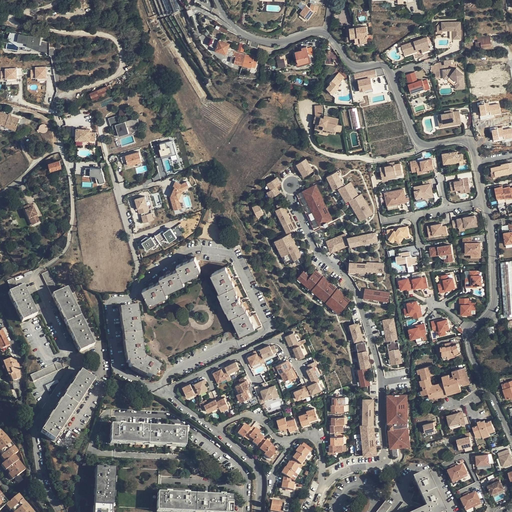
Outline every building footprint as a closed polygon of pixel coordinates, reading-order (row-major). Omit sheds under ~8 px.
[(176,0),(171,0),(176,12),(180,9),(176,0)] [(318,6),(311,4),(310,8),(306,5),(300,13),(308,19),(314,11),(316,12),(317,11),(318,6)] [(190,41),(193,40),(181,12),(175,14),(190,41)] [(453,34),(460,33),(460,21),(440,22),(436,26),(436,32),(442,32),(442,29),(452,29),(453,34)] [(228,30),(218,24),(215,29),(225,35),(228,30)] [(355,37),(355,42),(357,42),(367,41),(366,36),(367,35),(366,27),(349,29),(350,37),(355,37)] [(476,42),(476,48),(490,46),(489,36),(477,37),(478,42),(476,42)] [(408,43),(401,45),(403,52),(410,50),(411,52),(416,50),(416,49),(421,48),(422,52),(429,49),(428,44),(429,44),(427,37),(414,41),(415,44),(409,46),(408,43)] [(231,56),(233,57),(233,55),(236,56),(236,58),(235,62),(242,64),(245,54),(234,52),(235,50),(228,48),(229,43),(219,40),(218,42),(212,38),(209,44),(216,48),(216,50),(227,53),(227,55),(231,56)] [(195,92),(202,88),(175,44),(168,48),(195,92)] [(300,48),(300,50),(293,52),(295,59),(296,59),(297,61),(295,62),(296,65),(310,61),(308,54),(312,53),(310,47),(307,48),(306,46),(300,48)] [(288,53),(287,49),(277,53),(279,58),(288,53)] [(256,57),(245,54),(242,64),(251,66),(252,66),(254,58),(256,59),(256,57)] [(287,66),(286,58),(278,59),(279,67),(287,66)] [(36,69),(31,69),(32,81),(49,80),(47,65),(36,66),(36,69)] [(6,67),(6,70),(1,70),(2,78),(18,78),(18,67),(6,67)] [(375,70),(377,77),(385,75),(383,69),(381,68),(375,69),(375,70)] [(442,69),(443,78),(448,77),(450,75),(456,80),(455,83),(455,88),(464,87),(463,77),(461,75),(463,74),(455,68),(454,69),(452,68),(442,69)] [(354,74),(355,81),(358,80),(360,90),(365,89),(365,92),(373,90),(370,78),(372,78),(371,71),(354,74)] [(414,71),(405,74),(407,81),(409,80),(410,83),(408,83),(407,84),(410,92),(419,89),(424,87),(425,89),(429,87),(426,79),(422,80),(421,79),(417,80),(416,81),(415,78),(416,78),(414,71)] [(343,78),(338,73),(330,83),(327,87),(334,93),(338,89),(336,87),(338,85),(337,85),(343,78)] [(112,92),(109,85),(106,86),(91,93),(94,100),(112,92)] [(207,95),(202,88),(195,92),(200,99),(207,95)] [(394,100),(363,106),(365,117),(396,111),(394,100)] [(481,117),(502,116),(501,101),(480,102),(481,117)] [(444,113),(440,113),(442,124),(447,123),(447,124),(461,122),(458,110),(450,112),(449,109),(443,111),(444,113)] [(0,111),(0,123),(7,125),(6,127),(16,130),(20,118),(0,111)] [(396,111),(365,117),(366,123),(367,123),(370,142),(404,135),(401,120),(398,121),(396,111)] [(440,113),(436,114),(439,126),(447,124),(447,123),(442,124),(440,113)] [(315,115),(314,118),(313,122),(316,122),(314,127),(320,129),(320,126),(336,130),(337,126),(335,126),(336,123),(338,118),(323,114),(323,117),(315,115)] [(109,117),(111,123),(119,121),(118,115),(109,117)] [(137,117),(126,121),(127,126),(134,124),(139,123),(137,117)] [(129,133),(127,126),(126,121),(111,125),(113,131),(117,130),(118,136),(129,133)] [(43,123),(41,129),(47,132),(49,126),(43,123)] [(511,124),(491,128),(494,144),(511,140),(511,124)] [(76,140),(96,140),(96,132),(90,132),(90,129),(76,129),(76,140)] [(407,135),(370,143),(373,157),(410,150),(407,135)] [(164,161),(178,157),(174,139),(159,143),(164,161)] [(126,153),(128,165),(143,162),(141,151),(126,153)] [(458,152),(443,155),(445,164),(460,162),(460,161),(464,160),(463,156),(461,154),(458,154),(458,152)] [(314,170),(307,158),(297,164),(304,176),(314,170)] [(59,160),(49,163),(51,170),(61,167),(59,160)] [(416,162),(410,163),(411,166),(412,173),(418,172),(418,173),(429,170),(434,169),(432,160),(424,161),(424,163),(422,164),(421,162),(416,163),(416,162)] [(491,168),(492,171),(495,171),(496,176),(511,172),(511,162),(501,164),(502,165),(491,168)] [(388,168),(380,169),(383,182),(399,179),(399,177),(403,177),(400,165),(395,166),(394,164),(388,165),(388,168)] [(91,167),(91,178),(98,178),(98,182),(104,182),(104,167),(91,167)] [(338,170),(327,175),(334,189),(344,184),(338,170)] [(281,183),(278,177),(267,183),(271,189),(277,185),(281,183)] [(168,186),(176,210),(184,207),(179,191),(191,187),(188,179),(168,186)] [(468,179),(461,180),(461,182),(459,182),(450,184),(452,191),(461,190),(466,189),(466,192),(471,192),(468,179)] [(361,221),(375,213),(363,192),(359,194),(352,181),(339,188),(346,202),(349,200),(361,221)] [(317,183),(303,190),(319,226),(333,220),(317,183)] [(415,188),(417,199),(423,197),(423,196),(433,194),(431,184),(415,188)] [(281,191),(277,185),(271,189),(267,191),(271,198),(281,191)] [(498,199),(505,198),(503,188),(502,187),(502,185),(498,186),(499,187),(495,188),(498,199)] [(510,185),(507,186),(507,187),(503,188),(505,198),(506,199),(511,197),(511,193),(510,186),(510,185)] [(404,190),(385,193),(388,209),(399,207),(399,206),(398,204),(401,203),(401,204),(407,202),(404,190)] [(144,222),(155,219),(153,211),(151,211),(146,195),(135,198),(139,213),(141,213),(144,222)] [(258,217),(265,213),(259,203),(253,207),(258,217)] [(32,204),(24,208),(29,219),(31,218),(35,225),(41,222),(32,204)] [(296,228),(285,205),(276,209),(287,232),(296,228)] [(459,228),(460,227),(465,226),(465,228),(466,228),(478,226),(476,217),(474,216),(458,219),(459,228)] [(427,226),(429,233),(433,233),(434,235),(443,233),(444,235),(448,235),(446,226),(443,227),(442,223),(427,226)] [(149,252),(177,235),(171,226),(143,242),(149,252)] [(396,239),(400,242),(404,237),(403,237),(404,235),(409,235),(408,226),(388,230),(389,234),(391,233),(392,237),(390,238),(395,242),(395,240),(396,239)] [(347,234),(328,238),(330,250),(379,242),(378,231),(347,236),(347,234)] [(302,255),(292,232),(275,240),(282,256),(291,252),(294,259),(302,255)] [(481,244),(478,244),(472,244),(472,242),(472,236),(463,238),(463,244),(466,244),(466,254),(481,254),(481,244)] [(451,245),(430,248),(431,256),(440,255),(440,257),(442,258),(443,259),(445,259),(445,262),(453,261),(451,245)] [(410,252),(399,254),(399,256),(396,257),(398,264),(407,263),(408,267),(412,266),(412,265),(418,264),(416,257),(411,258),(410,252)] [(161,280),(154,284),(150,286),(142,289),(147,299),(151,298),(152,300),(167,293),(166,290),(184,281),(182,278),(197,271),(196,269),(200,267),(195,257),(188,260),(184,262),(177,265),(178,268),(171,272),(167,274),(159,278),(161,280)] [(511,260),(501,262),(504,314),(505,317),(511,315),(511,260)] [(231,263),(226,266),(231,277),(237,274),(231,263)] [(255,327),(250,316),(248,312),(246,309),(244,310),(241,303),(239,299),(233,285),(235,284),(233,280),(231,277),(226,266),(212,273),(221,290),(219,291),(223,298),(222,298),(228,309),(231,316),(233,315),(242,333),(255,327)] [(298,277),(339,313),(352,299),(317,268),(311,275),(304,270),(298,277)] [(477,270),(470,270),(470,275),(468,275),(468,278),(465,278),(466,287),(472,286),(475,286),(475,285),(477,284),(482,284),(481,274),(477,274),(477,270)] [(48,271),(41,274),(79,353),(94,346),(66,289),(58,292),(48,271)] [(448,275),(441,276),(442,280),(440,281),(441,284),(438,284),(440,293),(447,291),(449,290),(449,289),(451,288),(456,287),(453,278),(449,279),(448,275)] [(239,277),(233,280),(235,284),(233,285),(239,299),(247,295),(239,277)] [(13,278),(6,282),(11,291),(17,287),(13,278)] [(422,278),(413,280),(415,289),(421,288),(423,287),(423,289),(429,288),(426,278),(423,279),(422,278)] [(409,279),(399,282),(401,291),(407,289),(409,289),(409,291),(415,289),(413,280),(412,279),(409,280),(409,279)] [(23,286),(7,294),(21,322),(36,315),(23,286)] [(389,301),(391,291),(365,286),(362,300),(368,301),(368,297),(389,301)] [(469,297),(460,298),(460,304),(461,304),(461,307),(462,307),(462,309),(463,314),(473,313),(472,309),(477,309),(476,302),(472,302),(472,300),(469,300),(469,297)] [(249,299),(241,303),(244,310),(246,309),(248,312),(254,309),(249,299)] [(418,301),(408,304),(409,308),(405,310),(407,316),(411,315),(412,317),(414,316),(415,319),(424,317),(422,310),(421,310),(421,308),(420,308),(419,306),(418,301)] [(156,367),(151,364),(147,362),(141,359),(140,350),(139,345),(137,323),(136,318),(134,307),(121,309),(122,316),(122,317),(123,329),(124,329),(126,343),(125,343),(127,356),(129,367),(151,378),(152,375),(156,376),(160,367),(157,365),(156,367)] [(256,313),(250,316),(255,327),(256,328),(262,326),(261,324),(261,323),(256,313)] [(388,341),(399,339),(395,317),(383,319),(388,341)] [(439,320),(432,322),(435,330),(437,329),(438,332),(440,332),(441,336),(448,334),(447,330),(451,329),(448,319),(444,320),(441,321),(441,320),(439,321),(439,320)] [(349,325),(355,342),(365,339),(359,321),(349,325)] [(415,329),(411,330),(413,339),(418,338),(419,342),(425,341),(424,336),(426,336),(426,333),(428,332),(426,324),(420,326),(418,327),(418,328),(415,329)] [(494,326),(485,327),(486,336),(495,335),(494,330),(494,327),(494,326)] [(0,349),(8,345),(9,345),(4,337),(7,335),(4,328),(1,329),(2,331),(0,332),(0,349)] [(294,331),(284,336),(285,340),(287,339),(289,343),(290,345),(293,343),(295,347),(293,348),(295,351),(298,359),(305,356),(300,345),(302,344),(300,340),(298,341),(294,331)] [(367,341),(357,342),(361,368),(358,368),(361,385),(371,384),(368,367),(371,366),(367,341)] [(400,341),(389,343),(391,364),(403,363),(400,341)] [(455,354),(460,351),(458,347),(459,346),(457,343),(455,344),(452,346),(451,345),(446,347),(446,346),(441,346),(441,350),(442,350),(442,356),(447,355),(448,356),(455,354)] [(253,354),(248,356),(252,365),(258,363),(261,361),(262,363),(266,361),(264,358),(278,352),(274,345),(271,346),(270,345),(260,349),(262,354),(259,356),(257,353),(253,354)] [(3,362),(8,375),(9,375),(12,381),(13,381),(13,389),(17,389),(17,379),(19,379),(18,372),(19,372),(14,358),(3,362)] [(59,361),(30,376),(33,382),(62,368),(59,361)] [(281,373),(285,381),(294,377),(291,369),(292,368),(291,364),(288,365),(287,361),(277,366),(279,370),(280,373),(281,373)] [(317,365),(315,361),(308,364),(309,368),(307,369),(312,380),(318,377),(315,369),(314,366),(317,365)] [(236,362),(226,367),(227,371),(224,373),(222,369),(212,373),(214,377),(215,376),(218,382),(221,381),(226,379),(228,381),(231,380),(229,373),(239,368),(236,362)] [(422,385),(423,390),(424,390),(425,394),(428,393),(430,398),(434,397),(434,396),(446,393),(446,392),(461,388),(459,384),(462,383),(467,382),(465,372),(463,372),(462,368),(452,371),(454,377),(454,379),(450,380),(450,378),(449,374),(442,376),(443,382),(444,383),(431,387),(428,376),(430,375),(435,374),(432,365),(420,368),(421,373),(420,373),(422,379),(423,379),(425,385),(422,385)] [(81,371),(40,433),(54,442),(94,380),(81,371)] [(467,371),(466,371),(465,372),(467,382),(462,383),(463,385),(470,383),(467,371)] [(432,385),(430,375),(428,376),(431,387),(444,383),(443,382),(432,385)] [(190,384),(183,387),(188,397),(195,393),(196,395),(199,393),(199,394),(207,390),(205,384),(206,383),(205,379),(195,384),(196,386),(193,388),(190,384)] [(240,383),(235,385),(239,393),(236,394),(240,402),(249,398),(248,393),(249,393),(247,389),(249,388),(248,386),(249,385),(247,380),(245,381),(240,383)] [(507,399),(511,397),(511,380),(501,384),(507,399)] [(320,389),(317,381),(307,385),(306,384),(302,385),(303,387),(299,389),(294,391),(297,399),(307,395),(320,389)] [(262,395),(258,396),(261,405),(266,403),(265,399),(269,397),(274,395),(275,398),(280,396),(275,384),(261,391),(262,395)] [(411,447),(409,392),(388,393),(390,447),(411,447)] [(375,397),(362,398),(364,424),(361,424),(363,456),(377,455),(375,397)] [(206,399),(199,402),(201,406),(204,405),(207,412),(219,407),(220,411),(228,407),(224,398),(220,399),(219,398),(215,399),(207,402),(206,399)] [(307,411),(307,413),(310,421),(318,419),(315,408),(307,411)] [(303,426),(311,423),(310,421),(307,413),(299,415),(303,426)] [(457,416),(447,418),(450,428),(460,425),(461,427),(465,426),(463,418),(458,419),(457,416)] [(287,421),(285,417),(277,419),(280,429),(289,427),(287,421)] [(294,418),(287,421),(289,427),(290,430),(298,428),(294,418)] [(485,421),(478,424),(478,425),(473,427),(476,435),(481,433),(482,436),(489,433),(495,431),(491,420),(485,422),(485,421)] [(246,435),(248,432),(251,429),(245,424),(242,428),(238,433),(237,434),(243,438),(246,435)] [(434,425),(425,428),(427,436),(436,433),(434,425)] [(110,441),(115,441),(121,442),(168,444),(174,444),(185,445),(185,429),(111,426),(110,441)] [(253,441),(259,434),(260,432),(255,428),(250,435),(249,437),(253,441)] [(472,431),(465,433),(466,437),(457,439),(459,449),(472,445),(470,437),(474,436),(472,431)] [(249,439),(252,442),(253,441),(249,437),(250,435),(248,432),(246,435),(243,438),(247,441),(249,439)] [(258,445),(263,438),(264,438),(259,434),(253,441),(252,442),(252,443),(257,446),(258,445)] [(0,442),(0,453),(3,457),(1,458),(6,463),(15,455),(17,453),(4,438),(0,442)] [(259,449),(265,453),(271,445),(269,443),(266,440),(261,447),(259,449)] [(304,443),(301,446),(310,453),(312,450),(304,443)] [(265,453),(264,455),(270,459),(277,450),(271,445),(265,453)] [(260,446),(257,450),(260,452),(259,453),(263,456),(264,455),(265,453),(259,449),(261,447),(260,446)] [(296,452),(297,453),(305,459),(310,453),(301,446),(296,452)] [(498,453),(503,466),(511,462),(511,459),(508,449),(498,453)] [(301,465),(306,460),(305,459),(297,453),(293,459),(294,459),(299,463),(301,465)] [(20,473),(26,468),(25,467),(15,455),(6,463),(3,465),(7,471),(9,470),(17,479),(22,475),(20,473)] [(490,465),(489,456),(473,458),(474,462),(478,462),(478,467),(490,465)] [(295,474),(296,474),(299,468),(297,466),(291,463),(290,462),(286,468),(295,474)] [(457,466),(453,468),(460,481),(467,478),(462,467),(458,469),(457,466)] [(111,511),(111,507),(113,469),(97,468),(94,511),(111,511)] [(292,479),(295,474),(286,468),(282,474),(284,475),(292,479)] [(460,481),(453,468),(450,469),(452,472),(448,474),(453,485),(460,481)] [(413,479),(427,509),(420,511),(444,511),(427,473),(413,479)] [(488,486),(492,494),(504,488),(498,476),(491,480),(493,483),(488,486)] [(295,484),(291,483),(283,481),(282,489),(294,491),(295,484)] [(469,493),(466,495),(473,508),(480,505),(474,494),(471,496),(469,493)] [(231,511),(232,497),(157,494),(156,510),(199,511),(231,511)] [(473,508),(466,495),(463,496),(464,499),(460,501),(465,511),(473,508)] [(8,505),(6,506),(10,511),(12,510),(13,511),(26,511),(30,510),(18,496),(8,505)] [(278,511),(279,511),(283,511),(285,502),(273,500),(271,511),(276,511),(278,511)] [(386,511),(391,506),(385,502),(377,511),(386,511)] [(405,511),(409,507),(404,502),(395,511),(405,511)]
